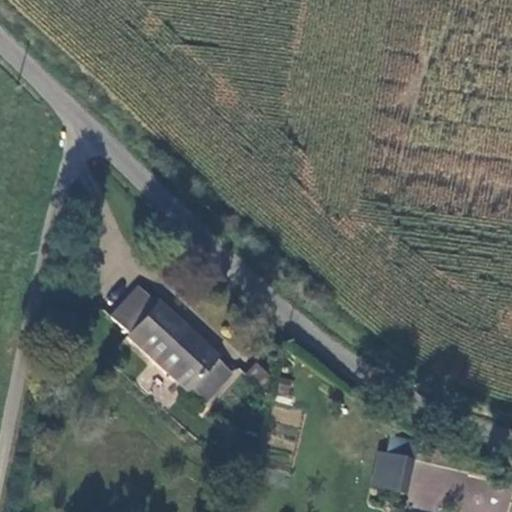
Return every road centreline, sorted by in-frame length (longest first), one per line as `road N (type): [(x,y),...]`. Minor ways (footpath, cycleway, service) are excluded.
road 1 (unclassified): [(82,119),(386,391),(436,419),(511,441)]
road 2 (unclassified): [(82,119),(0,493)]
